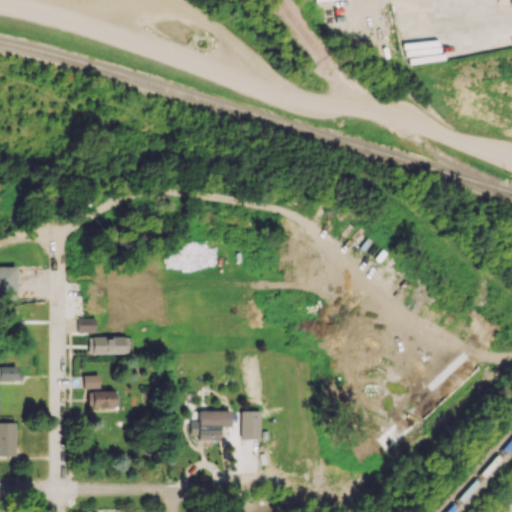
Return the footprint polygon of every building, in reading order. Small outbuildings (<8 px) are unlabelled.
[(0,297),(14,297),(14,266),(0,265),(0,297)] [(93,332),(94,317),(76,317),(76,332),(93,332)] [(88,337),(88,353),(130,353),(130,336),(88,337)] [(0,365),(0,379),(17,379),(17,365),(0,365)] [(97,388),(97,374),(81,375),(82,388),(97,388)] [(86,390),(86,406),(115,407),(115,391),(86,390)] [(228,410),(197,410),(197,420),(189,420),(189,439),(219,438),(219,426),(229,426),(228,410)] [(239,438),(258,438),(258,410),(239,410),(239,438)] [(0,455),(14,455),(14,422),(0,421),(0,455)]
